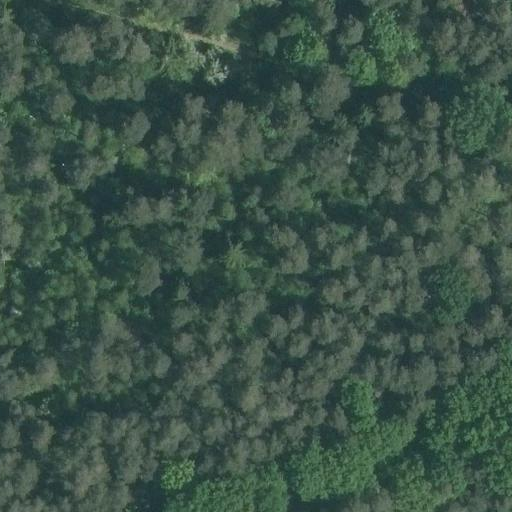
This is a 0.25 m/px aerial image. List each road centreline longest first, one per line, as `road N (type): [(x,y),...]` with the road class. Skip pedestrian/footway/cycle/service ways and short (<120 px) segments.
road 1 (track): [(511,373),(82,511)]
road 2 (track): [(511,111),(77,0)]
road 3 (track): [(199,511),(462,450),(511,429)]
